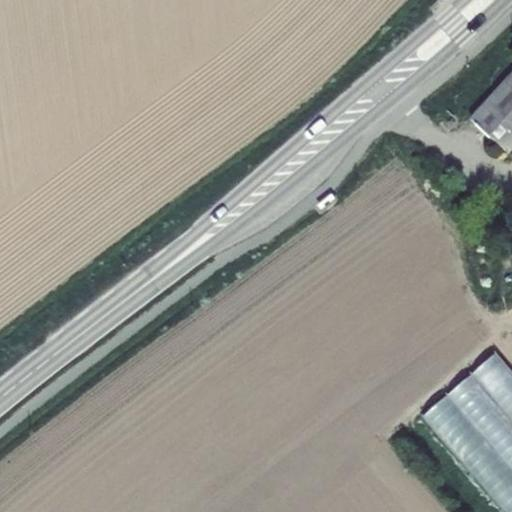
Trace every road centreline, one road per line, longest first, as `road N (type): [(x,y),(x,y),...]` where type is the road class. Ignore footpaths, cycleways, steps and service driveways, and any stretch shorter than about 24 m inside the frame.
road 1 (tertiary): [(96,324),(261,208),(506,0)]
road 2 (tertiary): [(462,0),(96,324)]
road 3 (tertiary): [(0,400),(96,324)]
